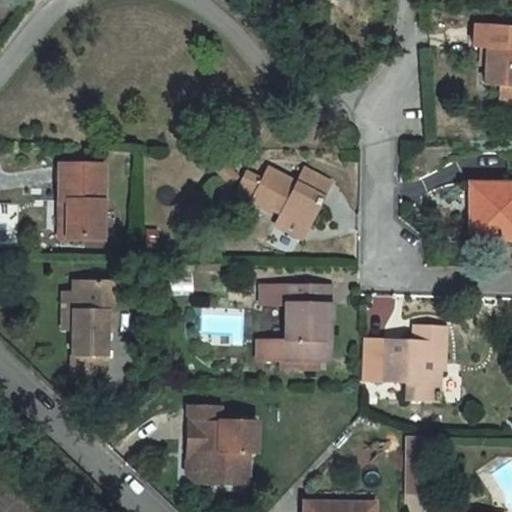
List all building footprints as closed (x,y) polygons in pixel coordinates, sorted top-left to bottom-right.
[(511,34),(488,33),(487,48),(484,85),(511,86),(511,34)] [(511,88),(500,88),(498,109),(511,110),(511,88)] [(236,176),(222,163),(215,169),(229,184),(236,176)] [(104,166),(59,165),(60,201),(65,201),(65,239),(102,240),(104,166)] [(331,183),(306,170),(298,184),(269,168),(263,181),(248,172),(238,190),(253,198),(252,202),(269,211),(271,208),(282,214),(276,226),(301,239),(331,183)] [(511,184),(469,184),(469,240),(511,240),(511,184)] [(113,283),(72,283),(72,292),(72,332),(72,380),(105,380),(106,332),(106,313),(113,313),(113,283)] [(331,286),(261,285),(261,305),(286,305),(286,341),(261,341),(261,361),(281,361),(316,361),(317,362),(318,342),(323,342),(324,306),(331,305),(331,286)] [(72,292),(62,292),(62,332),(72,332),(72,292)] [(331,305),(324,306),(323,342),(318,342),(317,362),(329,362),(331,305)] [(413,343),(385,342),(383,383),(406,384),(406,402),(438,403),(440,364),(444,364),(445,329),(413,327),(413,343)] [(316,361),(281,361),(281,370),(316,370),(316,361)] [(220,409),(188,408),(187,440),(197,440),(196,459),(186,458),(185,477),(211,477),(219,484),(240,485),(248,477),(248,453),(255,454),(256,424),(220,423),(220,409)] [(428,508),(425,435),(403,436),(406,509),(428,508)] [(197,440),(187,440),(186,458),(196,459),(197,440)] [(373,511),(374,504),(304,503),(303,511),(373,511)]
